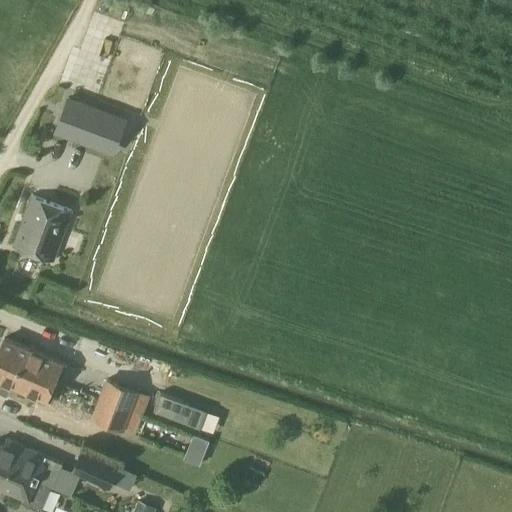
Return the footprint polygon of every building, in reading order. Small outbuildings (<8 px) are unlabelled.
[(57,128),(114,149),(126,118),(68,97),(57,128)] [(31,195),(13,246),(53,260),(71,210),(31,195)] [(0,347),(0,357),(60,383),(68,365),(4,337),(0,347)] [(0,357),(0,378),(52,401),(60,383),(0,357)] [(131,409),(138,391),(107,379),(100,398),(131,409)] [(200,427),(207,409),(161,392),(154,409),(200,427)] [(131,409),(100,398),(93,417),(123,429),(131,409)] [(184,457),(200,463),(210,439),(194,433),(184,457)] [(0,463),(53,486),(64,463),(30,448),(29,451),(23,448),(24,446),(7,438),(4,445),(0,443),(0,463)] [(117,466),(80,450),(72,470),(110,487),(117,466)] [(0,463),(0,485),(25,496),(22,503),(41,511),(51,487),(53,487),(53,486),(0,463)] [(141,498),(133,511),(155,511),(159,506),(141,498)]
